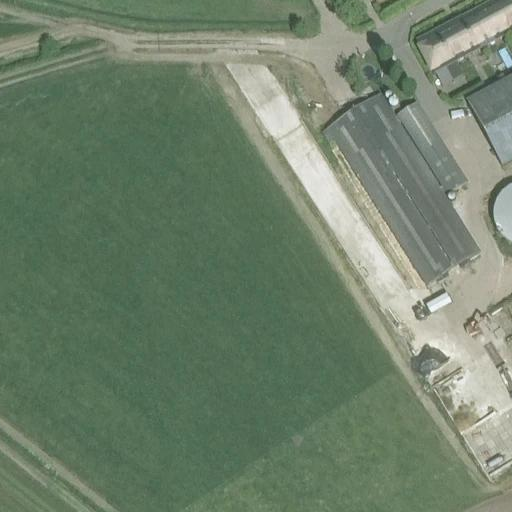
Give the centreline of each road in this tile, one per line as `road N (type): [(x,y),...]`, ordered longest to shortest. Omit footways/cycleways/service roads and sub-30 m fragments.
road 1 (track): [(0,81),(105,50),(309,47)]
road 2 (unclassified): [(309,47),(376,39),(448,0)]
road 3 (track): [(140,49),(83,29),(0,50)]
